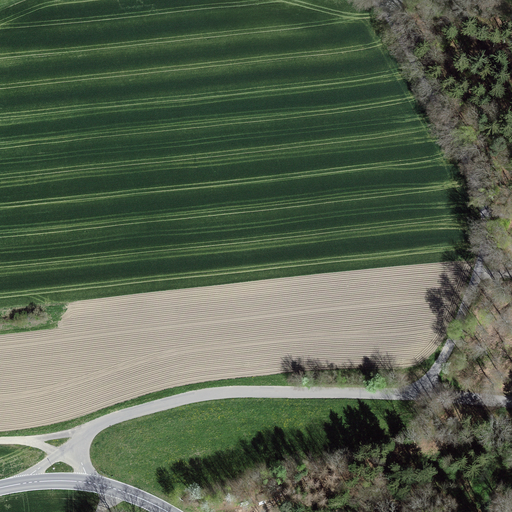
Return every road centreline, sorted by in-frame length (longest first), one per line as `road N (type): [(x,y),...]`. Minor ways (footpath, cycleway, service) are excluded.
road 1 (track): [(378,0),(440,99),(480,189),(485,220),(476,272),(440,359),(405,393)]
road 2 (unclassified): [(81,435),(129,412),(210,394),(511,401)]
